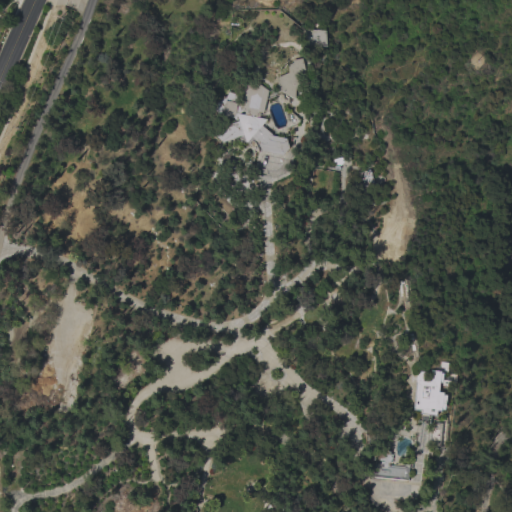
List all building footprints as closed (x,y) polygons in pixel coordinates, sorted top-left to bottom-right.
[(327,46),(315,47),(315,45),(302,46),(301,28),(316,30),(316,29),(326,30),(327,46)] [(305,70),(299,76),(302,84),(295,90),(295,98),(287,94),(285,94),(276,90),(278,76),(288,72),(288,65),(292,63),(292,60),(302,58),(305,70)] [(286,138),(289,148),(282,155),(262,150),(258,143),(251,136),(246,142),(244,135),(222,142),(212,132),(210,109),(223,96),(225,97),(228,91),(234,93),(238,96),(237,103),(238,103),(240,97),(243,97),(246,85),(258,83),(267,90),(263,112),(260,112),(259,117),(267,119),(262,125),(272,134),(272,135),(286,138)] [(376,190),(359,196),(356,187),(362,186),(358,172),(370,169),(376,190)] [(440,373),(443,374),(442,382),(439,382),(438,392),(443,392),(443,395),(446,395),(444,409),(441,409),(441,411),(437,410),(436,415),(431,415),(430,423),(420,422),(421,410),(412,409),(415,384),(414,384),(416,370),(430,372),(431,370),(441,371),(440,373)] [(372,478),(373,464),(375,464),(375,460),(373,460),(374,450),(376,451),(376,449),(390,451),(389,454),(392,454),(391,463),(389,462),(389,465),(409,467),(407,482),(372,478)] [(215,511),(247,511),(218,503),(215,511)]
